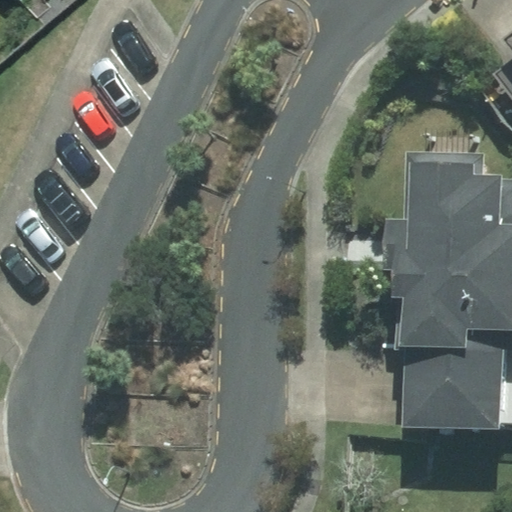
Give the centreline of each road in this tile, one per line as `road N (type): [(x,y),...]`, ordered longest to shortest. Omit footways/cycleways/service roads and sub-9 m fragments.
road 1 (residential): [(83,511),(48,460),(41,421),(47,384),(228,0)]
road 2 (residential): [(382,0),(325,64),(272,172),(258,241),(248,469),(226,511)]
